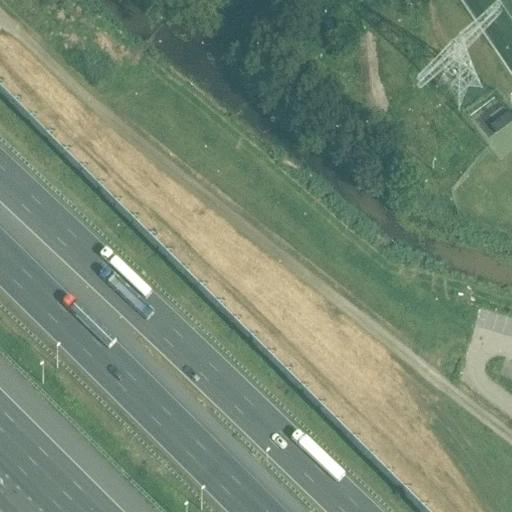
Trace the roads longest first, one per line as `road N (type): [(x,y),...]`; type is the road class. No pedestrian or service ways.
road 1 (motorway): [(350,511),(0,177)]
road 2 (motorway): [(246,511),(0,268)]
